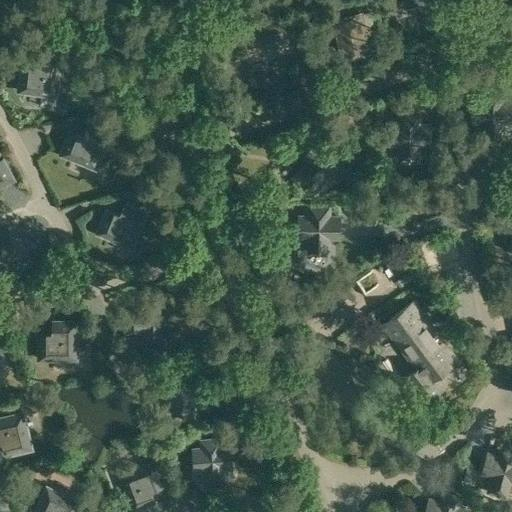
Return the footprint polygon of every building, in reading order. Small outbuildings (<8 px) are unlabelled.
[(352,6),(351,0),(336,0),(339,9),(352,6)] [(427,27),(441,23),(434,0),(400,0),(394,2),(397,16),(422,10),(427,27)] [(288,28),(305,24),(299,3),(283,7),(288,28)] [(341,57),(369,52),(362,12),(333,18),(341,57)] [(250,59),(291,48),(284,20),(243,31),(250,59)] [(21,64),(18,92),(58,97),(63,55),(37,52),(36,66),(21,64)] [(484,99),(474,99),(474,121),(484,121),(484,137),(505,137),(505,121),(511,120),(511,99),(505,99),(505,89),(484,89),(484,99)] [(398,123),(388,123),(388,144),(398,144),(398,161),(418,161),(418,144),(429,144),(429,123),(418,123),(418,112),(398,112),(398,123)] [(96,170),(112,131),(89,121),(83,134),(69,128),(58,154),(96,170)] [(323,145),(316,137),(300,152),(307,159),(294,170),(308,186),(320,175),(327,183),(343,168),(336,160),(344,153),(331,138),(323,145)] [(0,187),(17,178),(4,155),(0,157),(0,187)] [(132,249),(149,211),(125,200),(120,213),(106,206),(94,232),(132,249)] [(308,215),(297,215),(297,237),(307,237),(307,253),(328,253),(328,237),(338,237),(339,215),(328,215),(328,205),(308,204),(308,215)] [(511,216),(509,215),(503,236),(511,238),(511,243),(509,255),(511,255),(511,216)] [(0,275),(25,283),(37,242),(11,234),(7,247),(0,245),(0,275)] [(143,348),(165,349),(165,331),(173,331),(173,306),(165,306),(165,298),(143,298),(143,307),(133,307),(133,332),(143,332),(143,348)] [(391,316),(426,362),(405,377),(423,401),(444,385),(436,375),(456,360),(421,314),(425,311),(415,298),(391,316)] [(78,361),(78,319),(52,319),(52,332),(37,332),(37,361),(78,361)] [(173,419),(195,417),(194,400),(203,399),(202,375),(193,375),(192,367),(171,368),(171,377),(161,377),(163,402),(172,401),(173,419)] [(22,413),(0,418),(0,440),(4,440),(7,453),(31,448),(26,427),(22,413)] [(194,471),(203,471),(203,487),(226,486),(226,469),(233,468),(232,444),(222,444),(222,437),(200,437),(200,447),(193,447),(194,471)] [(495,453),(485,451),(479,472),(489,474),(485,490),(504,496),(509,480),(511,480),(511,447),(498,443),(495,453)] [(167,486),(156,458),(117,473),(132,511),(156,502),(152,492),(167,486)] [(77,511),(83,500),(46,483),(32,511),(77,511)] [(439,498),(429,495),(424,511),(467,511),(469,506),(459,503),(462,493),(442,488),(439,498)]
